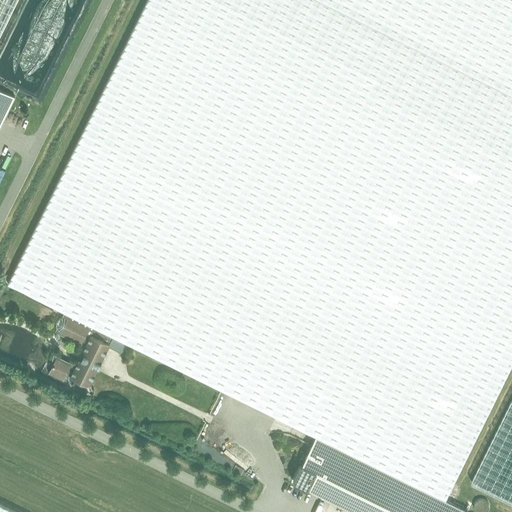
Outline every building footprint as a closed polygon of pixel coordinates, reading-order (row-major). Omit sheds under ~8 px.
[(0,35),(17,0),(0,0),(0,126),(15,97),(0,89),(0,35)] [(511,0),(147,0),(8,284),(112,335),(129,344),(316,436),(302,464),(300,463),(291,482),(307,490),(308,488),(356,511),(467,511),(468,511),(444,500),(511,361),(511,0)] [(58,331),(58,333),(84,346),(75,364),(53,353),(51,365),(54,366),(51,372),(49,372),(63,379),(66,374),(89,386),(108,346),(109,343),(108,343),(112,335),(64,312),(62,316),(59,318),(57,321),(56,324),(57,328),(56,330),(58,331)] [(112,335),(108,343),(109,343),(108,346),(125,353),(129,344),(112,335)] [(511,400),(472,482),(511,502),(511,400)] [(470,494),(459,489),(457,493),(468,498),(470,494)] [(453,502),(464,507),(466,503),(455,498),(453,502)] [(0,511),(18,511),(0,503),(0,511)]
